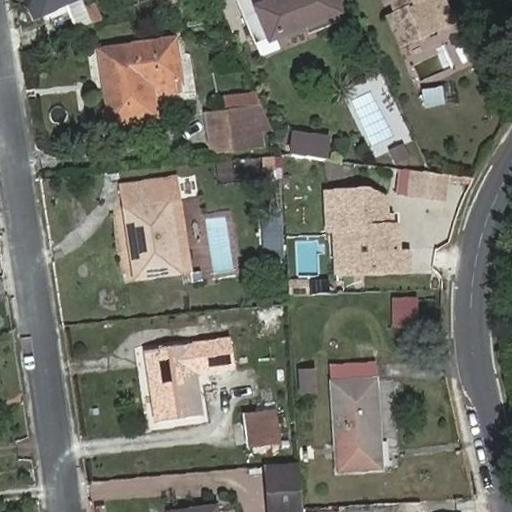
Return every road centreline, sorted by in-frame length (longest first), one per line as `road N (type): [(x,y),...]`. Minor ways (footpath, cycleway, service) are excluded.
road 1 (residential): [(66,511),(0,80)]
road 2 (residential): [(511,171),(487,220),(473,292),(475,361),(508,511)]
